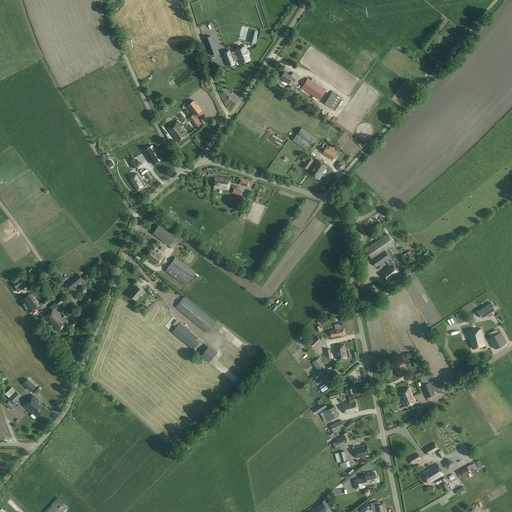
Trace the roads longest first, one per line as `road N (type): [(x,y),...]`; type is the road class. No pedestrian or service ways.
road 1 (unclassified): [(381,435),(339,207),(202,159)]
road 2 (unclassified): [(32,448),(70,399),(142,209),(202,159)]
road 3 (unclassified): [(202,159),(309,0)]
road 4 (track): [(138,218),(43,62)]
road 5 (unclassified): [(381,435),(418,420),(511,347)]
road 6 (track): [(230,115),(187,0)]
